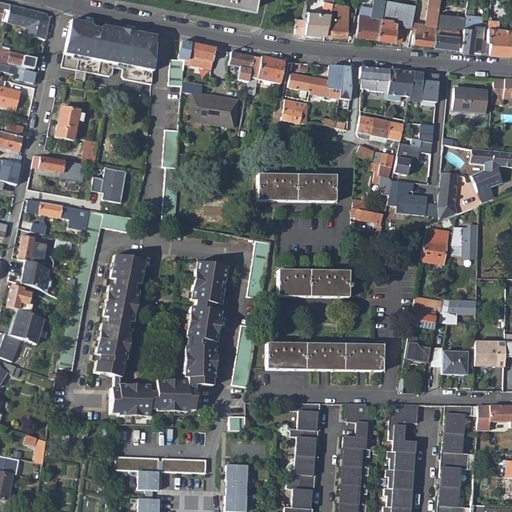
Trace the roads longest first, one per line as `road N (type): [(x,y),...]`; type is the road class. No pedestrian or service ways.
road 1 (residential): [(511,72),(285,50),(164,25)]
road 2 (residential): [(0,288),(61,3)]
road 3 (residential): [(146,244),(239,253),(218,402)]
road 4 (residential): [(164,25),(146,244)]
road 5 (residential): [(390,398),(391,266),(339,266),(340,237)]
road 6 (residential): [(146,244),(106,240),(76,399)]
road 7 (residential): [(390,398),(256,397)]
road 8 (residential): [(511,400),(390,398)]
